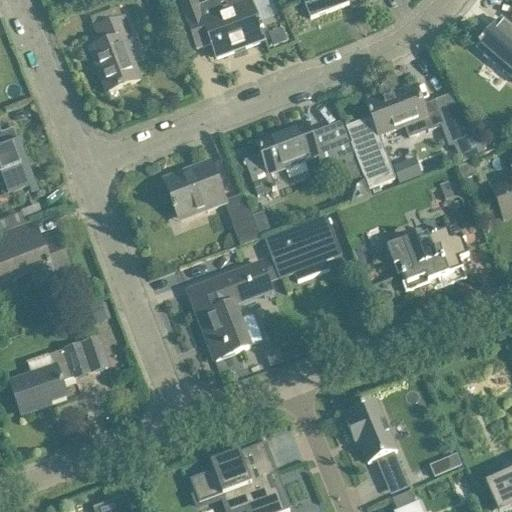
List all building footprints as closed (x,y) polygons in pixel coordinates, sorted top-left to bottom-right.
[(178,0),(197,51),(211,46),(217,61),(265,43),(262,34),(264,33),(261,28),(260,28),(248,0),(219,0),(198,8),(194,0),(178,0)] [(302,0),(311,21),(349,7),(346,0),(302,0)] [(511,16),(509,20),(511,22),(511,29),(511,31),(502,23),(483,44),(482,43),(476,50),(505,75),(511,81),(511,16)] [(101,47),(90,51),(107,95),(141,82),(125,39),(132,37),(125,20),(95,31),(101,47)] [(444,129),(440,116),(435,103),(423,108),(416,90),(367,109),(370,116),(369,117),(370,121),(346,130),(352,146),(351,146),(368,193),(396,182),(380,138),(405,129),(409,140),(431,132),(431,134),(444,129)] [(352,146),(346,130),(344,126),(311,139),(307,128),(257,147),(261,158),(245,164),(258,199),(277,192),(270,175),(317,158),(322,171),(334,167),(343,190),(342,198),(346,210),(371,200),(368,193),(351,146),(352,146)] [(0,173),(1,173),(9,193),(34,184),(13,128),(1,133),(0,131),(0,173)] [(456,136),(448,139),(449,141),(457,138),(466,152),(459,157),(464,165),(486,153),(470,128),(456,136)] [(472,162),(458,167),(463,179),(476,174),(472,162)] [(193,177),(166,188),(174,209),(172,210),(174,214),(176,213),(178,220),(205,209),(207,214),(226,207),(210,165),(191,172),(193,177)] [(511,189),(499,194),(508,220),(511,218),(511,189)] [(262,242),(245,198),(244,197),(243,197),(244,199),(230,204),(238,227),(233,229),(241,250),(262,242)] [(318,211),(320,219),(341,211),(338,204),(318,211)] [(327,220),(265,243),(279,281),(280,283),(295,277),(298,285),(330,273),(327,265),(342,260),(327,220)] [(42,244),(35,225),(2,238),(5,247),(0,249),(0,293),(4,303),(72,277),(57,239),(42,244)] [(465,242),(463,242),(462,238),(453,242),(449,232),(429,239),(427,234),(387,249),(395,270),(400,268),(403,275),(402,276),(404,280),(405,279),(408,287),(437,276),(439,280),(454,275),(452,271),(462,267),(460,261),(469,258),(464,245),(466,244),(465,242)] [(216,284),(189,294),(215,364),(250,350),(235,309),(272,295),(263,269),(217,286),(216,284)] [(110,322),(105,305),(78,313),(83,330),(110,322)] [(32,377),(11,385),(22,418),(44,410),(43,407),(67,399),(62,386),(64,385),(63,384),(75,380),(76,381),(90,377),(108,370),(98,342),(80,349),(66,353),(51,359),(28,366),(32,377)] [(349,422),(346,423),(354,442),(357,451),(361,450),(368,467),(376,463),(382,477),(400,469),(395,456),(397,455),(377,406),(348,418),(349,422)] [(214,474),(190,483),(196,497),(195,498),(195,499),(199,509),(223,500),(227,511),(244,511),(248,511),(289,511),(281,489),(272,492),(269,482),(277,479),(265,447),(211,467),(214,474)] [(457,458),(447,462),(452,473),(462,469),(457,458)] [(511,511),(511,475),(486,487),(496,510),(496,511),(511,511)] [(120,511),(132,511),(127,498),(117,502),(120,511)]
